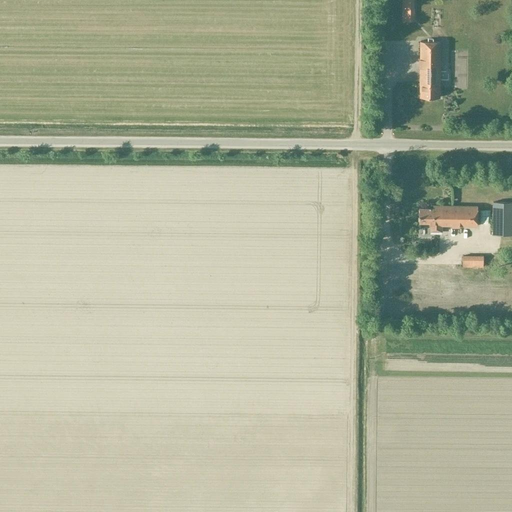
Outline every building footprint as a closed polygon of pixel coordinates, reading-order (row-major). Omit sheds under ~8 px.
[(401,0),(402,22),(413,22),(413,0),(401,0)] [(439,98),(440,42),(420,42),(419,98),(439,98)] [(511,235),(511,202),(492,202),(492,235),(511,235)] [(429,223),(429,226),(477,226),(477,206),(433,206),(433,209),(419,208),(418,217),(418,223),(429,223)] [(483,268),(483,255),(462,255),(462,268),(483,268)]
